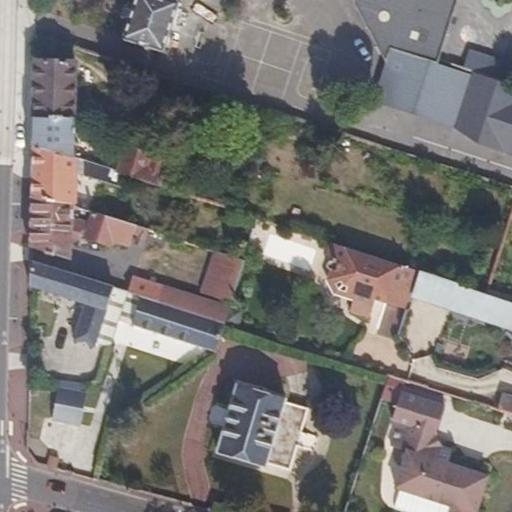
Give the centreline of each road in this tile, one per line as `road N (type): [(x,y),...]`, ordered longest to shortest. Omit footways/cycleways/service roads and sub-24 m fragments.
road 1 (residential): [(6,0),(0,387)]
road 2 (residential): [(0,472),(146,511)]
